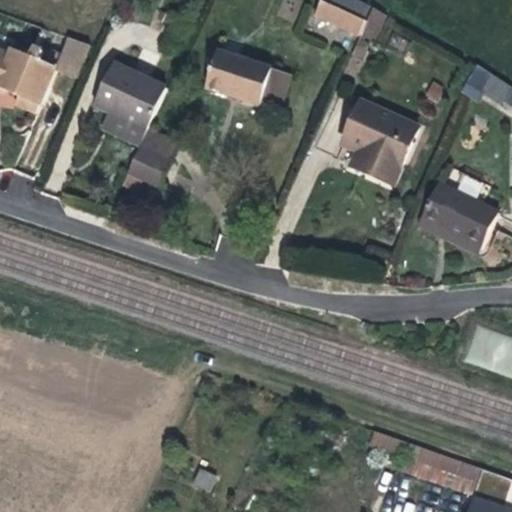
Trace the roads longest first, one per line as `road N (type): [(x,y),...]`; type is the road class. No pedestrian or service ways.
road 1 (residential): [(0,205),(305,300),(377,308),(511,295)]
road 2 (track): [(511,469),(216,368)]
